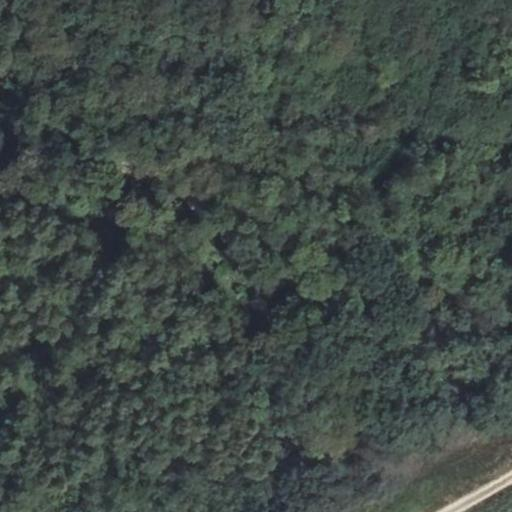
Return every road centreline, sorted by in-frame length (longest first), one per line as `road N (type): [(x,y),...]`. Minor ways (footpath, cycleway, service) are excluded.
road 1 (track): [(450,370),(73,113),(0,33)]
road 2 (track): [(450,370),(276,495),(239,511)]
